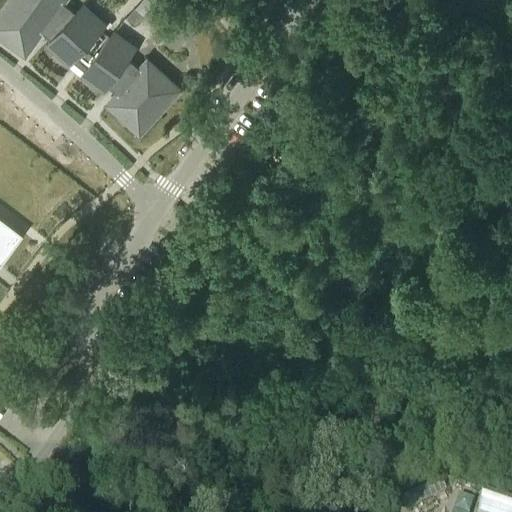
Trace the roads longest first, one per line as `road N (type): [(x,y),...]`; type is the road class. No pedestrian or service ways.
road 1 (residential): [(0,494),(36,471),(61,436),(77,403),(84,322),(158,209)]
road 2 (residential): [(158,209),(299,0)]
road 3 (residential): [(158,209),(0,67)]
